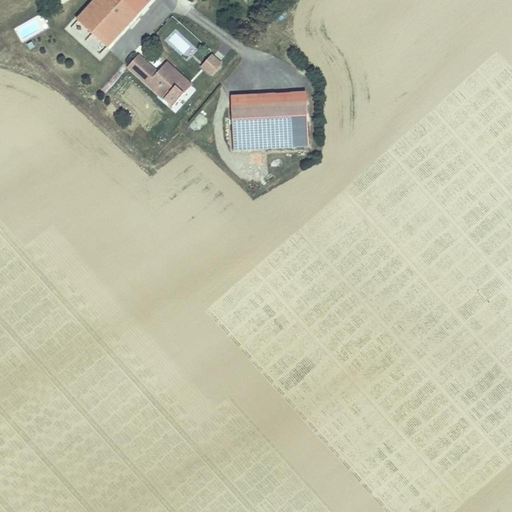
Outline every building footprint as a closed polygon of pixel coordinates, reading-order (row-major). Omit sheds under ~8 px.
[(94,0),(76,20),(90,33),(107,48),(150,0),(94,0)] [(211,75),(221,63),(212,55),(202,67),(211,75)] [(139,56),(129,67),(171,105),(173,107),(188,91),(163,68),(158,74),(139,56)] [(192,86),(167,63),(163,68),(188,91),(192,86)] [(308,147),(305,103),(230,109),(232,152),(308,147)]
